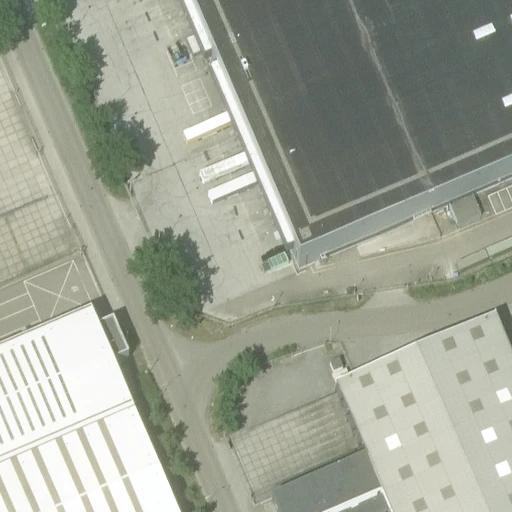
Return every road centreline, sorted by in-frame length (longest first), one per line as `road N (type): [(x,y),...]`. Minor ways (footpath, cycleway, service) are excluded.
road 1 (unclassified): [(171,384),(7,0)]
road 2 (unclassified): [(171,384),(282,337),(452,314),(511,288)]
road 3 (unclassified): [(226,511),(171,384)]
